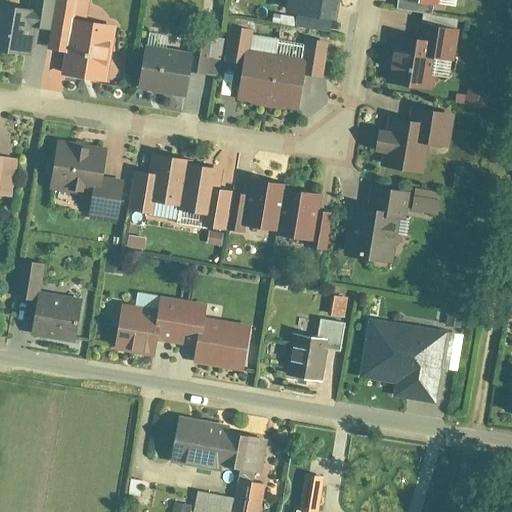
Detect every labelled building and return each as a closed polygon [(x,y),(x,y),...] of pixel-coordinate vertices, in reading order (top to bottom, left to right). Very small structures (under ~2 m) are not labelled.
[(336,0),(291,0),(290,10),(334,17),(336,0)] [(0,53),(26,58),(32,17),(0,11),(0,53)] [(61,78),(101,84),(110,28),(70,21),(61,78)] [(378,85),(427,94),(433,66),(447,68),(455,31),(416,25),(412,40),(386,36),(378,85)] [(125,89),(172,98),(180,62),(131,53),(125,89)] [(226,97),(258,103),(267,61),(234,56),(226,97)] [(258,103),(290,108),(298,66),(267,61),(258,103)] [(381,119),(375,162),(422,169),(425,146),(446,149),(451,118),(407,110),(405,123),(381,119)] [(82,192),(94,194),(101,154),(51,145),(44,185),(82,192)] [(174,205),(180,164),(180,160),(147,155),(144,175),(128,173),(123,212),(139,214),(141,200),(174,205)] [(0,198),(9,200),(15,162),(0,159),(0,198)] [(174,205),(173,211),(199,215),(197,228),(216,231),(222,193),(209,191),(212,169),(180,164),(174,205)] [(478,172),(455,169),(451,190),(474,194),(478,172)] [(222,193),(216,231),(234,235),(236,224),(270,230),(277,190),(241,184),(238,195),(222,193)] [(277,190),(270,230),(269,237),(306,243),(305,250),(321,253),(327,215),(313,213),(316,197),(277,190)] [(341,205),(334,248),(390,259),(395,223),(407,225),(411,198),(368,191),(365,208),(341,205)] [(94,194),(82,192),(78,213),(113,219),(117,198),(94,194)] [(6,296),(28,298),(34,263),(12,260),(6,296)] [(21,333),(70,340),(75,306),(28,298),(21,333)] [(114,303),(107,345),(150,353),(152,336),(171,339),(176,314),(162,312),(144,309),(114,303)] [(171,339),(188,343),(186,361),(240,370),(248,326),(176,314),(171,339)] [(364,316),(354,377),(388,383),(387,392),(434,399),(444,329),(364,316)] [(324,340),(323,349),(336,351),(340,323),(327,321),(324,340)] [(292,335),(285,376),(318,381),(323,349),(324,340),(292,335)] [(166,425),(163,458),(215,468),(221,434),(166,425)] [(221,434),(215,468),(257,476),(263,441),(221,434)] [(511,511),(511,470),(503,469),(496,511),(511,511)] [(235,480),(231,505),(259,509),(262,484),(235,480)] [(226,511),(229,493),(196,488),(192,511),(226,511)]
